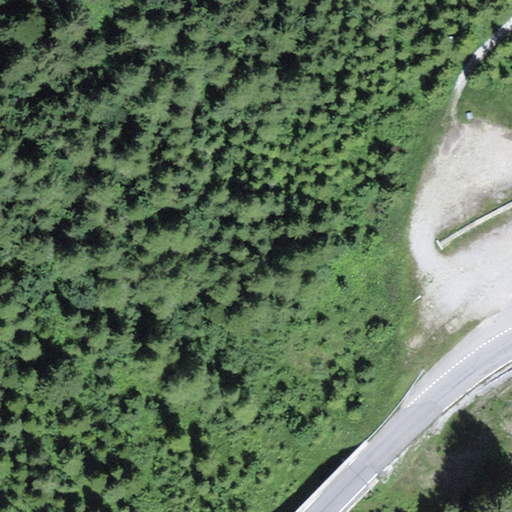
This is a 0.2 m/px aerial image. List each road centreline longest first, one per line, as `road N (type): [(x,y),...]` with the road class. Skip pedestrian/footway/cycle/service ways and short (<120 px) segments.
road 1 (track): [(511,296),(498,273),(449,299),(428,269),(423,233),(457,98),(479,55),(511,22)]
road 2 (unclassified): [(511,344),(426,408),(323,511)]
